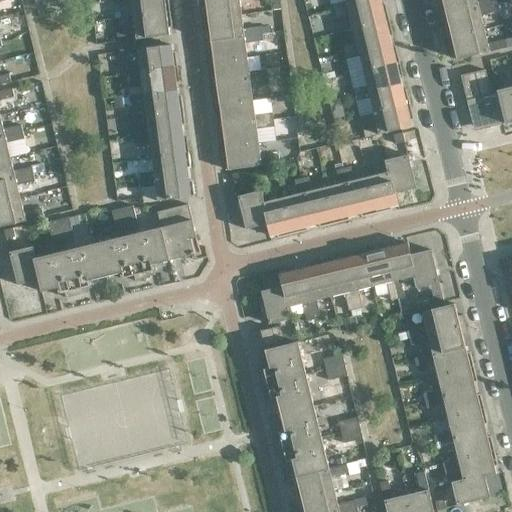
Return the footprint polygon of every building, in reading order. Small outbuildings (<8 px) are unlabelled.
[(112,0),(113,5),(131,3),(133,18),(170,13),(168,0),(112,0)] [(243,0),(205,0),(206,5),(202,5),(204,20),(241,15),(240,1),(243,0)] [(345,0),(346,1),(332,5),(334,12),(380,0),(345,0)] [(382,6),(380,0),(334,12),(335,19),(349,15),(353,30),(389,21),(385,5),(382,6)] [(485,0),(478,2),(477,0),(438,0),(442,12),(445,11),(446,17),(497,5),(495,0),(485,0)] [(499,12),(497,5),(446,17),(448,23),(444,24),(448,39),(485,30),(481,16),(499,12)] [(172,28),(170,13),(133,18),(134,32),(117,35),(118,42),(169,36),(168,29),(172,28)] [(243,30),(241,15),(204,20),(206,36),(210,36),(211,42),(262,34),(261,27),(243,30)] [(393,35),(389,21),(353,30),(356,44),(343,47),(344,54),(390,42),(389,36),(393,35)] [(488,44),(485,30),(448,39),(452,54),(455,53),(457,60),(507,48),(505,40),(488,44)] [(263,41),(262,34),(211,42),(212,48),(208,48),(210,63),(247,58),(245,44),(263,41)] [(392,48),(390,42),(344,54),(346,60),(360,57),(363,71),(399,62),(395,47),(392,48)] [(171,53),(170,46),(123,52),(124,60),(138,58),(140,72),(177,67),(175,52),(171,53)] [(249,72),(247,58),(210,63),(212,78),(216,78),(216,84),(268,77),(267,70),(249,72)] [(403,77),(399,62),(363,71),(366,85),(352,88),(354,95),(401,84),(399,78),(403,77)] [(179,83),(177,67),(140,72),(142,87),(128,89),(129,96),(176,89),(176,83),(179,83)] [(491,95),(485,70),(474,73),(480,97),(491,95)] [(480,97),(474,73),(461,76),(467,100),(480,97)] [(0,75),(0,84),(10,82),(8,74),(0,75)] [(269,84),(268,77),(216,84),(217,90),(214,90),(216,106),(253,101),(251,86),(269,84)] [(402,90),(401,84),(354,95),(356,102),(370,99),(373,113),(409,104),(406,89),(402,90)] [(511,87),(497,91),(498,93),(505,124),(511,122),(511,87)] [(0,100),(14,97),(12,89),(0,91),(0,100)] [(177,95),(176,89),(129,96),(130,102),(144,101),(145,115),(183,110),(181,95),(177,95)] [(505,124),(498,93),(491,95),(480,97),(467,100),(471,119),(485,129),(505,124)] [(128,96),(113,98),(114,109),(130,107),(128,96)] [(255,115),(253,101),(216,106),(218,121),(221,121),(222,127),(273,120),(272,113),(255,115)] [(413,119),(409,104),(373,113),(376,127),(363,131),(365,139),(411,127),(410,120),(413,119)] [(185,126),(183,110),(145,115),(147,130),(134,132),(135,139),(182,132),(181,126),(185,126)] [(3,130),(0,117),(0,137),(22,132),(21,126),(3,130)] [(274,127),(273,120),(222,127),(223,133),(219,133),(221,149),(258,144),(257,130),(274,127)] [(24,139),(22,132),(0,137),(0,159),(10,157),(6,143),(24,139)] [(183,138),(182,132),(135,139),(136,146),(149,144),(151,158),(189,153),(187,138),(183,138)] [(394,136),(396,144),(404,142),(402,134),(394,136)] [(260,158),(258,144),(221,149),(223,164),(227,163),(228,170),(279,164),(278,156),(260,158)] [(191,169),(189,153),(151,158),(153,172),(139,174),(140,181),(188,175),(187,169),(191,169)] [(407,155),(387,160),(395,193),(416,188),(407,155)] [(13,171),(10,157),(0,159),(0,181),(32,174),(31,167),(13,171)] [(395,193),(387,160),(377,163),(380,175),(367,178),(375,214),(392,210),(391,206),(398,205),(395,193)] [(350,167),(343,169),(355,215),(361,214),(361,217),(375,214),(367,178),(353,181),(350,167)] [(355,215),(343,169),(336,170),(340,184),(326,188),(335,224),(349,220),(349,217),(355,215)] [(241,173),(232,175),(235,183),(243,181),(241,173)] [(34,181),(32,174),(0,181),(0,204),(20,199),(16,185),(34,181)] [(189,181),(188,175),(140,181),(141,188),(155,187),(157,202),(194,197),(192,181),(189,181)] [(308,178),(301,179),(312,226),(318,224),(319,228),(335,224),(326,188),(311,191),(308,178)] [(312,226),(301,179),(294,181),(297,195),(284,198),(293,234),(307,231),(307,227),(312,226)] [(258,192),(267,225),(269,236),(277,235),(277,238),(293,234),(284,198),(272,201),(269,189),(258,192)] [(267,225),(258,192),(238,197),(246,230),(267,225)] [(23,214),(20,199),(0,204),(0,227),(43,217),(41,209),(23,214)] [(157,213),(161,228),(169,261),(193,255),(195,261),(207,258),(205,247),(199,249),(188,205),(157,213)] [(133,206),(122,209),(127,227),(137,225),(133,209),(133,206)] [(127,227),(122,209),(111,211),(116,230),(127,227)] [(73,237),(69,218),(58,220),(63,239),(73,237)] [(63,239),(58,220),(47,223),(52,242),(63,239)] [(150,271),(156,270),(154,265),(169,261),(161,228),(35,259),(33,260),(38,281),(41,292),(56,288),(57,294),(63,293),(65,298),(80,295),(78,289),(93,286),(91,280),(119,273),(121,279),(135,275),(137,281),(152,277),(150,271)] [(15,237),(13,229),(4,231),(6,239),(15,237)] [(394,247),(393,241),(383,243),(397,299),(404,298),(400,280),(413,277),(415,277),(409,255),(407,244),(394,247)] [(397,299),(383,243),(374,245),(375,251),(364,254),(372,287),(386,283),(390,301),(397,299)] [(17,286),(38,281),(33,260),(35,259),(32,247),(9,253),(17,286)] [(431,250),(409,255),(415,277),(413,277),(415,289),(439,283),(431,250)] [(352,257),(351,251),(341,253),(355,310),(362,308),(358,291),(372,287),(364,254),(352,257)] [(355,310),(341,253),(332,256),(333,262),(322,264),(330,297),(334,315),(355,310)] [(310,267),(309,261),(299,264),(313,320),(320,318),(316,301),(330,297),(322,264),(310,267)] [(313,320),(299,264),(290,266),(291,272),(279,275),(282,287),(287,308),(289,308),(302,304),(306,322),(313,320)] [(287,308),(282,287),(261,292),(269,325),(292,319),(289,308),(287,308)] [(433,296),(435,305),(444,302),(442,294),(433,296)] [(427,296),(420,298),(422,308),(429,306),(427,296)] [(458,317),(454,304),(422,312),(425,327),(408,331),(410,338),(466,324),(463,315),(458,317)] [(348,334),(360,331),(357,319),(346,322),(348,334)] [(468,334),(466,324),(410,338),(411,345),(429,341),(432,354),(465,346),(462,335),(468,334)] [(280,327),(270,329),(255,333),(258,348),(284,342),(283,335),(280,327)] [(295,332),(283,335),(284,342),(297,339),(295,332)] [(285,459),(287,465),(293,464),(296,477),(329,469),(298,342),(265,350),(269,366),(263,367),(264,372),(258,374),(262,389),(268,388),(271,402),(277,400),(284,429),(278,430),(282,444),(276,446),(280,461),(285,459)] [(467,353),(465,346),(432,354),(415,359),(417,366),(434,362),(438,376),(474,367),(470,352),(467,353)] [(345,365),(342,354),(323,359),(326,370),(345,365)] [(347,375),(345,365),(326,370),(328,380),(347,375)] [(477,382),(474,367),(438,376),(441,390),(424,394),(425,401),(475,389),(474,383),(477,382)] [(477,395),(475,389),(425,401),(427,408),(445,404),(448,418),(484,409),(480,394),(477,395)] [(488,424),(484,409),(448,418),(451,432),(434,436),(436,443),(486,431),(484,425),(488,424)] [(360,428),(358,417),(339,422),(341,432),(360,428)] [(363,438),(360,428),(341,432),(344,443),(363,438)] [(487,437),(486,431),(436,443),(437,450),(455,446),(458,459),(494,451),(491,436),(487,437)] [(498,466),(494,451),(458,459),(461,472),(447,476),(449,485),(452,484),(485,476),(485,477),(497,474),(495,467),(498,466)] [(346,465),(329,469),(296,477),(297,484),(294,485),(298,500),(334,491),(331,476),(348,472),(346,465)] [(421,492),(407,495),(410,511),(433,511),(424,472),(417,474),(421,492)] [(485,476),(452,484),(457,506),(490,497),(485,477),(485,476)] [(388,481),(380,483),(387,511),(410,511),(407,495),(392,498),(388,481)] [(338,505),(334,491),(298,500),(300,511),(339,511),(357,508),(355,501),(338,505)] [(436,502),(438,511),(447,508),(445,500),(436,502)]
